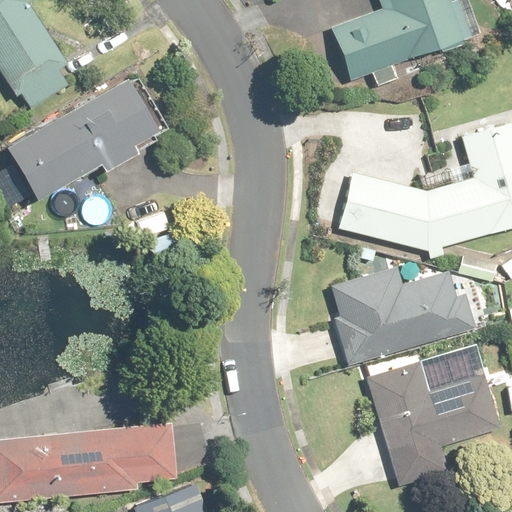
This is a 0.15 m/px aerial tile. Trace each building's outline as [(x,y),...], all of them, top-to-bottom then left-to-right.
[(0,0),(0,84),(9,99),(12,96),(21,110),(60,85),(49,68),(59,62),(23,7),(32,0),(0,0)] [(323,25),(341,82),(366,74),(371,89),(392,82),(386,65),(471,38),(458,0),(372,0),(375,8),(323,25)] [(127,76),(0,144),(0,160),(24,205),(158,134),(127,76)] [(511,228),(511,126),(511,122),(456,137),(468,181),(417,194),(344,175),(330,230),(419,253),(511,228)] [(329,317),(344,366),(466,327),(457,299),(450,301),(440,272),(397,285),(391,266),(327,286),(336,315),(329,317)] [(413,360),(360,374),(391,489),(443,475),(435,446),(498,429),(482,370),(420,387),(413,360)] [(511,387),(503,388),(505,409),(511,408),(511,387)] [(165,424),(0,437),(0,501),(170,488),(165,424)] [(204,511),(192,482),(127,509),(127,511),(204,511)]
